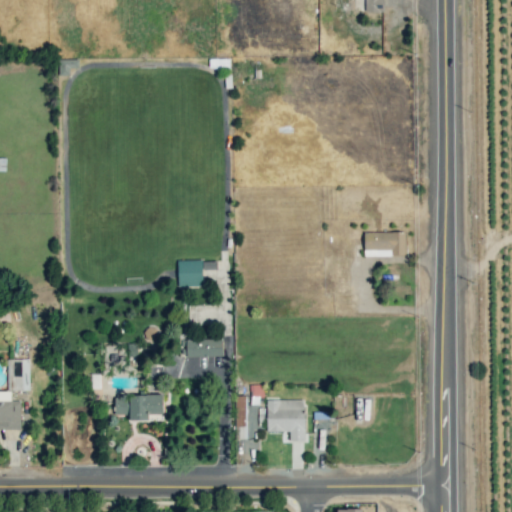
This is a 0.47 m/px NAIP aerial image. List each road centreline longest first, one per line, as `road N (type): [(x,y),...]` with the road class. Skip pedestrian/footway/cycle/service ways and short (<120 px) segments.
road 1 (secondary): [(451,511),(447,0)]
road 2 (tertiary): [(0,484),(451,478)]
